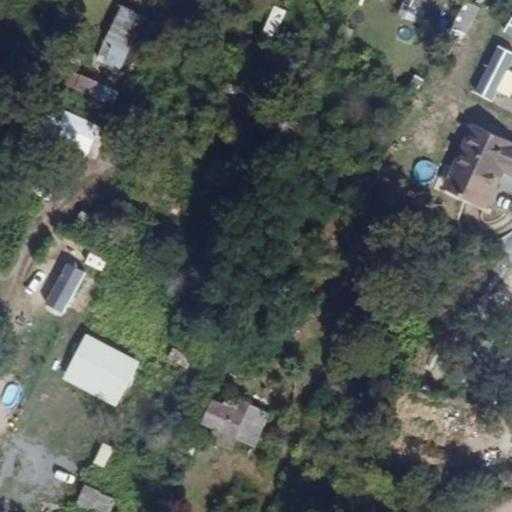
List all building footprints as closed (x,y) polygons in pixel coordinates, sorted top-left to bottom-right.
[(146,8),(128,0),(122,0),(106,36),(129,46),(146,8)] [(402,0),(397,17),(418,24),(425,0),(402,0)] [(463,1),(451,30),(466,36),(478,7),(463,1)] [(273,6),(261,34),(272,39),(284,11),(273,6)] [(511,38),(511,14),(511,15),(502,32),(511,38)] [(482,16),(471,38),(482,44),(493,22),(482,16)] [(506,104),(511,90),(511,73),(508,71),(511,60),(511,52),(494,45),(474,90),(506,104)] [(89,79),(82,92),(110,106),(116,93),(89,79)] [(39,138),(88,155),(99,124),(50,107),(39,138)] [(511,137),(470,120),(441,190),(488,209),(503,172),(511,175),(511,137)] [(405,226),(356,202),(344,227),(394,250),(405,226)] [(64,308),(80,316),(98,280),(83,272),(64,308)] [(33,306),(29,318),(53,325),(57,314),(33,306)] [(123,393),(137,364),(82,337),(68,367),(123,393)] [(213,398),(201,420),(246,440),(260,411),(230,396),(225,406),(213,398)] [(262,447),(276,419),(260,411),(246,440),(262,447)] [(65,478),(58,500),(70,504),(78,482),(65,478)] [(129,511),(133,504),(89,483),(75,511),(99,511),(100,511),(99,511),(129,511)] [(32,496),(25,511),(66,511),(67,510),(32,496)]
